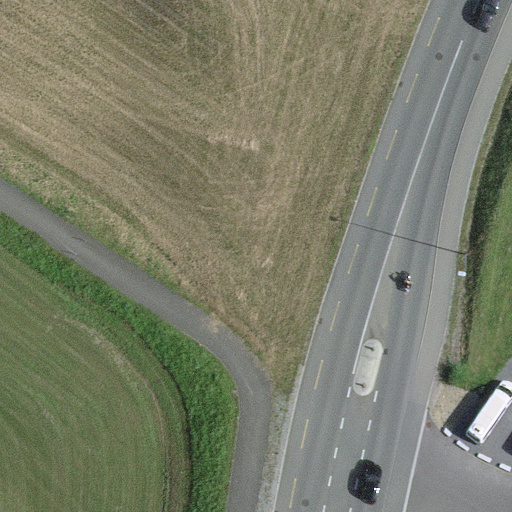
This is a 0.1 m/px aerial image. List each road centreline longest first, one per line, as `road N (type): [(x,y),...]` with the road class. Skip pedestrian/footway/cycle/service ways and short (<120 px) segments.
road 1 (tertiary): [(476,0),(407,202),(348,473)]
road 2 (track): [(242,511),(252,409),(230,355),(204,327),(0,197)]
road 3 (residential): [(348,473),(493,511)]
